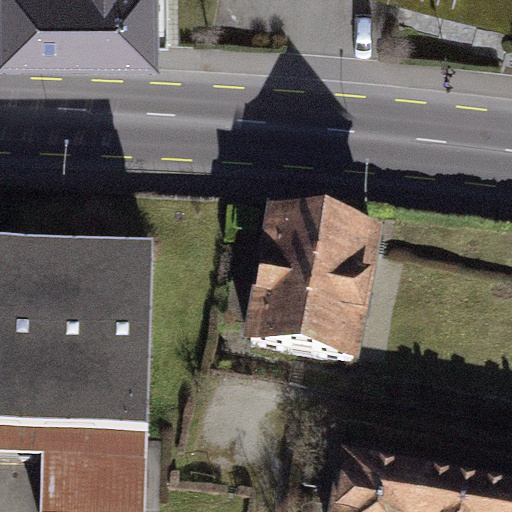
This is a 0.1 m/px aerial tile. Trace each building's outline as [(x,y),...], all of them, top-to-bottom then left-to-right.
[(161,0),(0,0),(0,55),(162,55),(161,0)] [(511,0),(391,0),(511,29),(511,0)] [(387,240),(271,219),(246,353),(362,374),(387,240)] [(143,511),(153,267),(0,261),(0,463),(43,465),(41,511),(143,511)] [(511,511),(511,491),(344,461),(334,511),(511,511)]
